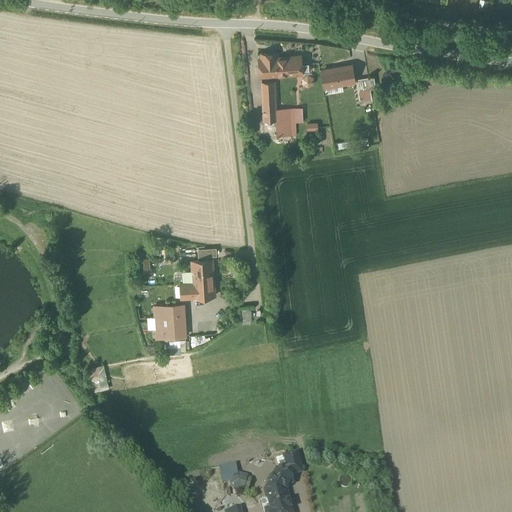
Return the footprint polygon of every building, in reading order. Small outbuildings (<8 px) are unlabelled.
[(260,58),(257,59),(258,79),(300,76),(298,57),(276,58),(276,53),(260,54),(260,58)] [(351,64),(319,70),(323,89),(355,83),(351,64)] [(301,75),(302,86),(313,85),(312,74),(301,75)] [(373,99),(372,77),(357,78),(358,100),(373,99)] [(273,84),(262,84),(263,122),(276,122),(276,137),(295,136),(294,111),(274,111),(273,84)] [(302,89),(293,90),(295,105),(304,104),(302,89)] [(306,123),(306,130),(317,129),(317,122),(306,123)] [(213,258),(189,260),(190,282),(177,283),(179,300),(216,298),(213,258)] [(238,305),(238,321),(251,321),(251,305),(238,305)] [(181,306),(153,308),(155,338),(198,335),(197,323),(182,324),(181,306)] [(168,341),(169,354),(180,354),(179,340),(168,341)] [(89,392),(108,388),(103,365),(84,369),(89,392)] [(218,466),(219,478),(231,477),(232,493),(249,492),(248,474),(237,475),(236,465),(218,466)] [(292,511),(285,486),(262,492),(268,511),(265,511),(292,511)]
